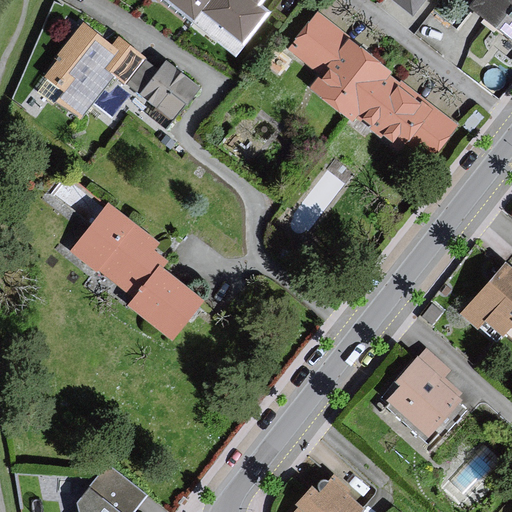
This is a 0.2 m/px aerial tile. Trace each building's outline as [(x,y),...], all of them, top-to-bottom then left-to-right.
[(173,0),(194,16),(201,6),(242,38),(265,9),(257,2),(259,0),(173,0)] [(395,0),(411,13),(421,0),(395,0)] [(511,0),(475,0),(472,4),(511,35),(511,0)] [(353,119),(355,116),(388,73),(391,70),(349,38),(316,12),(289,47),(322,73),(311,87),(353,119)] [(86,108),(112,74),(126,84),(155,105),(149,113),(168,126),(199,85),(164,60),(159,67),(146,57),(116,35),(110,42),(82,22),(58,54),(60,56),(46,75),(50,78),(40,92),(54,102),(57,98),(81,116),(86,108)] [(402,80),(400,82),(388,73),(355,116),(360,119),(362,116),(370,122),(368,125),(381,135),(384,131),(392,137),(389,142),(400,150),(412,134),(434,151),(457,122),(402,80)] [(172,335),(200,298),(159,267),(165,259),(151,248),(157,241),(108,204),(74,249),(136,297),(131,304),(172,335)] [(511,266),(506,262),(463,310),(478,324),(496,340),(507,328),(511,322),(511,266)] [(443,310),(434,303),(424,315),(433,322),(443,310)] [(400,384),(388,399),(391,402),(387,406),(424,437),(461,394),(442,378),(450,369),(427,349),(419,358),(416,356),(395,380),(400,384)] [(131,511),(145,493),(109,465),(77,501),(79,511),(131,511)] [(361,506),(332,479),(319,493),(312,486),(296,502),(301,507),(296,511),(362,511),(358,509),(361,506)]
